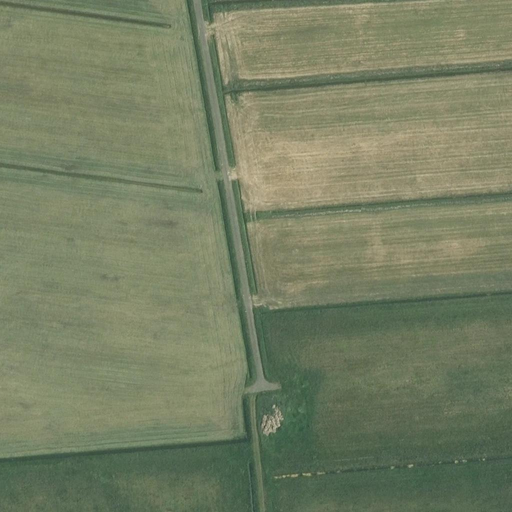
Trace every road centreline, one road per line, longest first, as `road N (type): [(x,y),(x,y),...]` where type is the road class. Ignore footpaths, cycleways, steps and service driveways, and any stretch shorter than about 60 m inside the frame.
road 1 (unclassified): [(262,380),(196,0)]
road 2 (track): [(262,511),(253,401),(262,380)]
